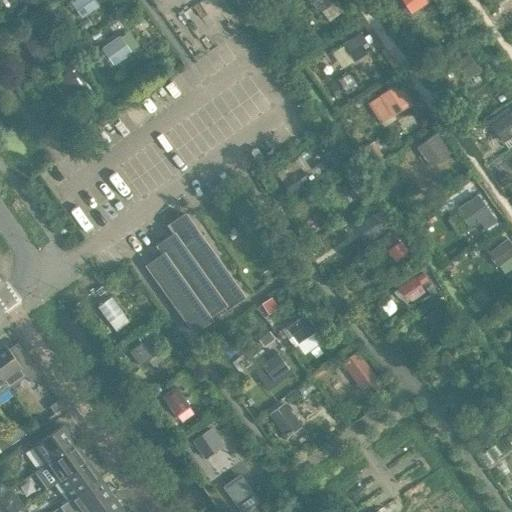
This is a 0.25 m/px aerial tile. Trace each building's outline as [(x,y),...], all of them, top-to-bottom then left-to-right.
[(0,0),(9,12),(23,2),(22,0),(0,0)] [(81,19),(99,6),(94,0),(76,0),(71,4),(81,19)] [(310,0),(320,12),(336,0),(310,0)] [(400,0),(411,15),(430,2),(429,0),(400,0)] [(42,32),(24,44),(36,62),(54,50),(42,32)] [(354,62),(372,51),(360,32),(342,44),(354,62)] [(113,66),(131,53),(119,36),(100,49),(113,66)] [(464,79),(479,69),(467,53),(453,63),(464,79)] [(72,70),(53,83),(68,104),(87,91),(72,70)] [(392,116),(410,105),(397,84),(379,96),(392,116)] [(503,142),(511,135),(511,114),(510,112),(490,125),(503,142)] [(430,167),(448,154),(434,134),(416,147),(430,167)] [(291,196),(309,183),(299,169),(281,182),(291,196)] [(343,208),(357,198),(347,183),(332,192),(343,208)] [(471,231),(492,216),(477,195),(456,209),(471,231)] [(243,296),(185,215),(185,214),(168,226),(173,234),(157,246),(162,254),(146,266),(193,331),(211,319),(208,316),(224,305),(226,308),(243,296)] [(371,217),(356,227),(368,244),(383,233),(371,217)] [(496,267),(511,255),(511,246),(506,239),(486,253),(496,267)] [(408,303),(424,291),(413,277),(397,289),(408,303)] [(121,312),(111,298),(98,307),(108,322),(121,312)] [(430,331),(445,320),(436,308),(421,319),(430,331)] [(297,344),(316,330),(304,315),(285,328),(297,344)] [(139,366),(159,351),(149,338),(129,352),(139,366)] [(40,375),(17,343),(8,349),(4,344),(0,347),(0,376),(8,388),(25,375),(30,382),(40,375)] [(363,393),(379,381),(356,351),(340,363),(363,393)] [(279,354),(262,366),(274,382),(290,370),(279,354)] [(0,393),(8,388),(0,376),(0,393)] [(189,407),(176,387),(162,397),(176,416),(189,407)] [(296,398),(302,415),(317,410),(311,393),(296,398)] [(63,407),(58,400),(49,406),(54,413),(63,407)] [(285,438),(300,427),(284,403),(268,414),(285,438)] [(62,424),(31,446),(44,464),(75,443),(62,424)] [(18,439),(13,432),(8,425),(0,431),(0,450),(0,452),(18,439)] [(27,433),(22,426),(13,432),(18,439),(27,433)] [(219,442),(210,429),(194,441),(203,454),(219,442)] [(44,464),(34,471),(47,489),(57,482),(87,460),(75,443),(44,464)] [(87,460),(57,482),(69,500),(100,478),(87,460)] [(240,473),(223,485),(241,511),(258,499),(240,473)] [(69,500),(59,507),(63,511),(89,511),(113,495),(100,478),(69,500)] [(124,511),(113,495),(89,511),(124,511)] [(14,511),(17,510),(11,502),(4,507),(7,511),(14,511)]
